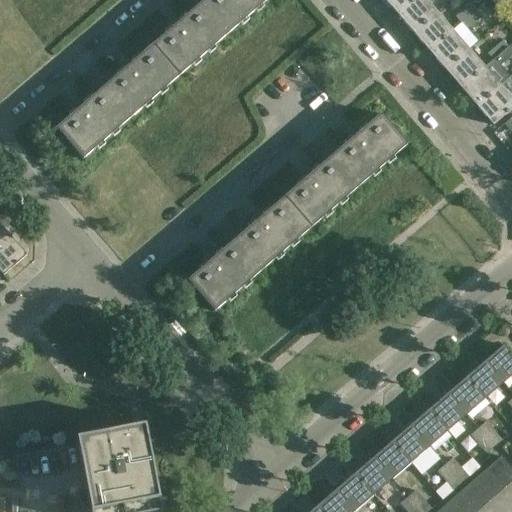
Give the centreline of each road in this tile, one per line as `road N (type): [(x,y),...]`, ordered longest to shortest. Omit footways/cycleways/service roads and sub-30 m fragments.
road 1 (residential): [(275,476),(511,270)]
road 2 (residential): [(111,286),(313,108)]
road 3 (residential): [(275,476),(111,286)]
road 4 (residential): [(499,183),(340,0)]
road 5 (residential): [(0,120),(138,0)]
road 6 (residential): [(87,258),(0,157)]
